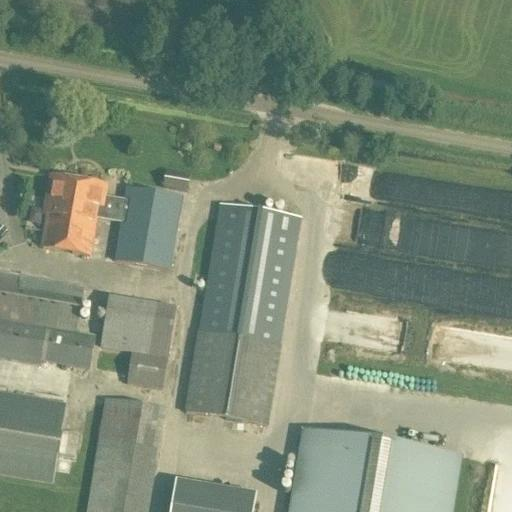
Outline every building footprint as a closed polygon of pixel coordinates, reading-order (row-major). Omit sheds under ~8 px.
[(321,163),(321,180),(340,181),(341,164),(321,163)] [(165,172),(162,190),(185,194),(188,175),(165,172)] [(113,223),(116,202),(104,200),(106,188),(51,179),(44,217),(48,218),(42,251),(90,259),(96,220),(113,223)] [(116,202),(113,223),(122,225),(115,264),(169,273),(182,201),(127,191),(125,204),(116,202)] [(266,428),(279,349),(301,222),(220,208),(199,336),(186,415),(266,428)] [(338,222),(336,247),(440,255),(441,248),(450,249),(451,231),(338,222)] [(90,371),(95,340),(76,336),(84,292),(0,277),(0,360),(40,367),(41,363),(90,371)] [(162,392),(176,313),(109,302),(100,349),(132,355),(127,386),(162,392)] [(0,477),(51,486),(65,408),(0,397),(0,477)] [(141,511),(159,412),(107,403),(88,511),(141,511)] [(70,429),(61,454),(60,453),(57,462),(71,467),(83,434),(70,429)] [(455,511),(464,458),(301,431),(287,511),(455,511)] [(486,511),(511,511),(511,438),(499,436),(486,511)] [(253,511),(255,505),(175,492),(171,511),(253,511)]
